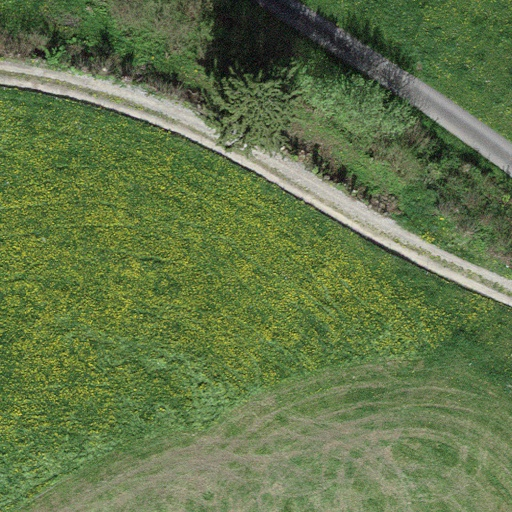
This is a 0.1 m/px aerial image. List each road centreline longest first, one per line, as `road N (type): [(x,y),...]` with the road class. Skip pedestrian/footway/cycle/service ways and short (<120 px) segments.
road 1 (track): [(0,69),(67,81),(180,119),(511,295)]
road 2 (unclassified): [(275,0),(511,161)]
